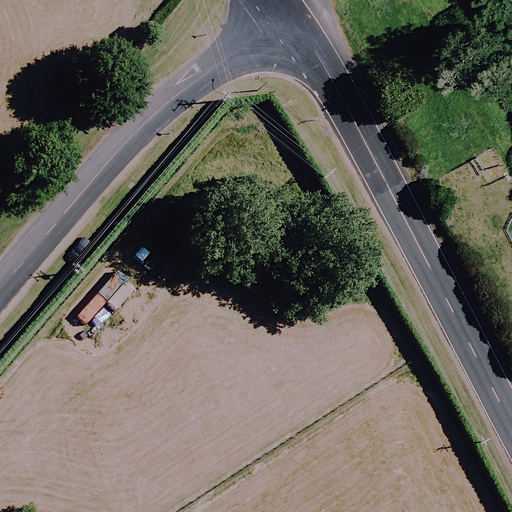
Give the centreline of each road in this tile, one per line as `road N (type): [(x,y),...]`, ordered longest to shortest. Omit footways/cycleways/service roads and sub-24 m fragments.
road 1 (primary): [(288,14),(511,432)]
road 2 (unclassified): [(0,289),(129,132),(288,14)]
